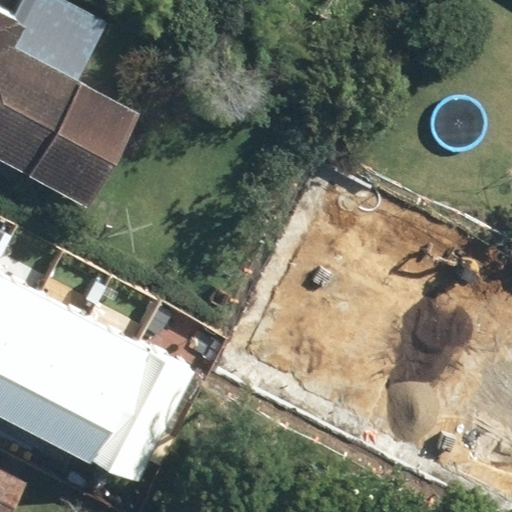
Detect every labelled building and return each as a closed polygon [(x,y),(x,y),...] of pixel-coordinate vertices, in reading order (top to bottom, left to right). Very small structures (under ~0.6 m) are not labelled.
[(0,0),(0,157),(75,197),(124,106),(68,77),(99,18),(64,0),(0,0)] [(511,332),(511,262),(451,231),(412,307),(502,353),(511,332)] [(0,274),(0,407),(107,466),(164,364),(0,274)] [(511,492),(511,365),(448,332),(396,432),(511,492)] [(0,511),(17,478),(0,469),(0,511)]
